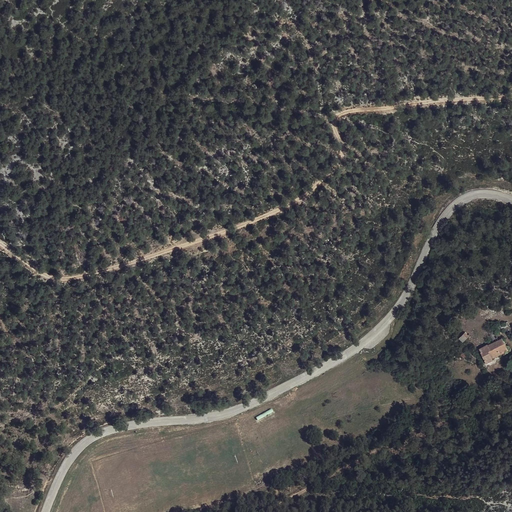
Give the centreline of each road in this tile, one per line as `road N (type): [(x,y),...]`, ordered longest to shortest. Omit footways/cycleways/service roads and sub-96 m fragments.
road 1 (unclassified): [(44,511),(72,457),(97,435),(241,403),(336,364),(393,315),(430,235),(461,197),(491,190),(511,198)]
road 2 (track): [(511,95),(350,108),(338,118),(338,162),(306,198),(123,268),(45,273),(0,238)]
